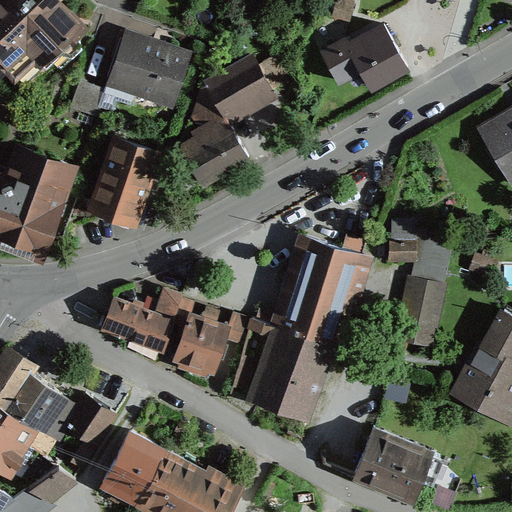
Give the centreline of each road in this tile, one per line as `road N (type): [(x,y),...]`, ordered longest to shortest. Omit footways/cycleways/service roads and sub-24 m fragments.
road 1 (tertiary): [(51,281),(146,254),(216,220),(511,51)]
road 2 (residential): [(51,281),(57,319),(301,454),(434,511)]
